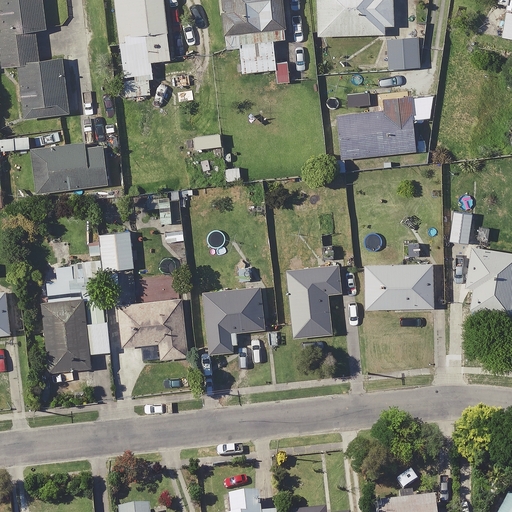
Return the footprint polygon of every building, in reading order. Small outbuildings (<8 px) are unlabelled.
[(50,31),(47,0),(0,0),(6,69),(23,68),(27,120),(73,116),(69,61),(42,63),(39,32),(50,31)] [(162,57),(155,0),(107,0),(118,94),(144,91),(140,59),(162,57)] [(277,36),(274,0),(212,0),(217,45),(231,44),(233,70),(268,67),(265,37),(277,36)] [(307,0),(309,33),(377,31),(376,23),(386,23),(385,0),(307,0)] [(511,0),(500,0),(495,36),(511,38),(511,0)] [(413,35),(380,35),(380,66),(413,66),(413,35)] [(424,90),(376,94),(377,106),(329,110),(333,156),(408,149),(405,118),(426,116),(424,90)] [(511,113),(508,113),(503,141),(511,143),(511,113)] [(88,152),(87,145),(34,152),(40,195),(110,185),(105,149),(88,152)] [(155,207),(154,195),(129,198),(130,209),(155,207)] [(465,211),(445,208),(442,238),(462,241),(465,211)] [(137,269),(133,232),(101,236),(106,273),(137,269)] [(511,249),(467,243),(458,307),(504,313),(511,249)] [(112,307),(89,309),(97,285),(94,261),(41,267),(55,389),(79,386),(77,371),(94,369),(93,355),(117,353),(112,307)] [(425,262),(357,262),(357,305),(425,305),(425,262)] [(334,290),(331,263),(282,268),(288,335),(325,331),(321,291),(334,290)] [(253,283),(196,289),(204,351),(230,348),(228,330),(258,326),(253,283)] [(0,294),(0,338),(12,338),(11,294),(0,294)] [(192,356),(185,299),(122,307),(128,349),(146,347),(148,362),(192,356)] [(511,511),(511,499),(510,499),(503,511),(511,511)] [(262,511),(261,500),(232,503),(232,511),(262,511)] [(443,511),(443,502),(382,505),(381,511),(443,511)]
